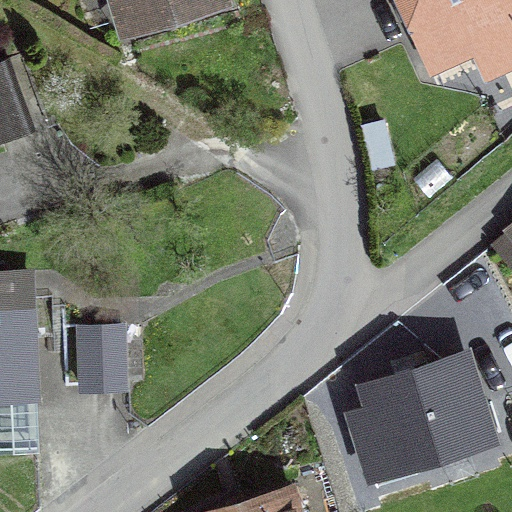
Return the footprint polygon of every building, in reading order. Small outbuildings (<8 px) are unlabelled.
[(165,19),(219,0),(117,0),(126,28),(164,17),(165,19)] [(511,0),(404,0),(433,64),(511,27),(511,0)] [(0,136),(31,125),(12,76),(0,80),(0,136)] [(0,296),(0,396),(36,395),(31,295),(0,296)] [(123,386),(120,323),(82,324),(85,387),(123,386)] [(371,471),(488,435),(464,356),(371,385),(379,407),(355,414),(371,471)] [(296,511),(290,488),(212,511),(296,511)]
